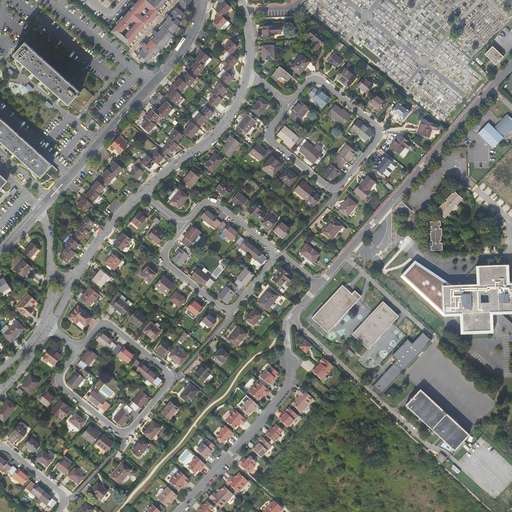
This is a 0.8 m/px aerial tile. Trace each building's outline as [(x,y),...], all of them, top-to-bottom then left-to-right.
[(167,0),(139,0),(112,32),(129,47),(138,36),(137,35),(140,32),(141,33),(144,30),(143,29),(146,25),(147,26),(148,28),(161,13),(160,12),(158,11),(161,8),(162,9),(166,5),(164,4),(167,0)] [(151,63),(163,50),(176,36),(174,34),(179,28),(178,27),(182,22),(180,21),(183,18),(182,17),(185,14),(187,0),(182,0),(169,16),(167,14),(164,18),(167,21),(162,26),(164,27),(161,31),(160,32),(155,29),(152,33),(156,37),(152,42),(152,41),(148,46),(143,42),(140,46),(143,49),(139,54),(140,54),(147,60),(151,63)] [(231,7),(224,0),(215,10),(218,12),(222,17),(231,7)] [(222,17),(218,12),(215,15),(218,17),(213,22),(220,28),(227,21),(222,17)] [(282,27),(264,28),(265,39),(275,38),(275,35),(282,35),(282,27)] [(313,32),(308,38),(314,44),(312,46),(317,51),(325,41),(313,32)] [(234,51),(238,46),(231,40),(224,47),(231,53),(234,56),(236,53),(234,51)] [(332,48),(336,52),(341,46),(336,42),(332,48)] [(59,73),(24,43),(13,57),(47,87),(59,73)] [(264,52),(265,60),(275,60),(274,46),(263,47),(263,52),(264,52)] [(503,59),(492,48),(484,56),(495,67),(503,59)] [(201,50),(199,52),(201,54),(197,59),(199,61),(204,66),(211,58),(201,50)] [(234,56),(231,53),(225,60),(227,62),(225,65),(231,70),(233,67),(232,66),(238,60),(234,56)] [(147,60),(140,54),(136,59),(139,62),(140,60),(144,63),(147,60)] [(302,55),(291,68),(299,75),(310,62),(302,55)] [(343,63),(333,55),(327,62),(337,70),(343,63)] [(204,66),(199,61),(193,68),(194,69),(192,71),(198,77),(206,68),(204,66)] [(231,70),(225,65),(222,68),(226,70),(220,77),(227,84),(233,77),(228,73),(231,70)] [(292,76),(280,67),(272,77),(277,81),(280,77),(282,77),(287,82),(292,76)] [(347,89),(356,79),(345,70),(336,80),(347,89)] [(191,87),(197,80),(196,79),(198,77),(192,71),(190,74),(189,73),(183,80),(189,85),(191,87)] [(93,96),(84,88),(80,92),(59,73),(47,87),(78,113),(93,96)] [(368,79),(366,77),(357,87),(366,94),(372,87),(366,82),(368,79)] [(179,93),(181,90),(183,91),(189,85),(183,80),(181,78),(173,88),(179,93)] [(227,89),(221,83),(214,90),(216,92),(223,99),(225,96),(223,94),(227,89)] [(173,88),(171,91),(173,93),(169,97),(176,104),(183,96),(179,93),(173,88)] [(323,107),(330,99),(320,90),(319,91),(314,88),(309,94),(313,98),(323,107)] [(214,107),(216,105),(217,105),(223,99),(216,92),(210,99),(210,100),(208,102),(214,107)] [(155,106),(164,96),(160,93),(151,102),(155,106)] [(270,105),(262,99),(253,110),(260,116),(270,105)] [(382,106),(374,99),(368,106),(376,113),(382,106)] [(165,116),(167,117),(175,108),(168,101),(160,111),(165,116)] [(214,112),(212,110),(214,107),(208,102),(206,105),(207,105),(201,112),(207,118),(208,119),(214,112)] [(389,115),(400,124),(409,113),(398,104),(389,115)] [(290,116),(291,117),(287,121),(291,124),(294,126),(297,122),(298,122),(307,111),(298,105),(290,116)] [(347,114),(336,105),(330,111),(342,121),(341,122),(345,125),(351,116),(348,113),(347,114)] [(160,111),(157,113),(154,110),(148,117),(155,123),(161,117),(163,118),(165,116),(160,111)] [(201,112),(200,111),(193,118),(195,120),(193,122),(199,127),(207,118),(201,112)] [(511,129),(511,119),(507,114),(494,128),(488,123),(478,134),(493,148),(511,129)] [(257,122),(249,115),(237,129),(245,135),(247,133),(248,133),(253,127),(257,122)] [(148,117),(145,120),(148,122),(143,127),(150,133),(157,125),(155,123),(148,117)] [(184,131),(191,137),(200,128),(199,127),(193,122),(193,121),(184,131)] [(438,127),(422,122),(417,135),(429,139),(432,131),(436,132),(438,132),(439,129),(438,127)] [(360,127),(356,123),(350,130),(365,143),(371,136),(367,132),(367,131),(361,126),(360,127)] [(287,129),(286,128),(277,138),(285,145),(294,135),(293,134),(297,130),(294,126),(291,124),(287,129)] [(0,142),(37,176),(45,166),(0,125),(0,142)] [(179,145),(181,143),(179,141),(183,136),(176,129),(170,137),(172,138),(179,145)] [(121,134),(111,144),(121,153),(130,143),(121,134)] [(300,139),(294,135),(287,144),(290,146),(289,147),(292,150),(300,139)] [(411,145),(400,136),(390,148),(399,156),(405,148),(407,150),(411,145)] [(241,144),(233,137),(222,150),(230,157),(241,144)] [(163,147),(169,152),(171,150),(173,152),(179,145),(172,138),(163,147)] [(267,152),(258,144),(251,152),(260,160),(267,152)] [(357,151),(348,144),(339,155),(341,156),(333,166),(331,164),(323,175),(331,182),(340,172),(339,171),(347,161),(348,162),(357,151)] [(305,146),(300,152),(312,162),(311,163),(314,165),(321,157),(318,155),(317,156),(305,146)] [(161,149),(158,152),(157,150),(151,157),(156,161),(158,164),(167,154),(161,149)] [(224,159),(216,153),(206,165),(214,171),(224,159)] [(148,155),(142,162),(141,161),(139,163),(144,168),(146,165),(150,168),(156,161),(151,157),(148,155)] [(272,156),(263,167),(273,176),(281,166),(278,163),(279,162),(272,156)] [(383,175),(393,163),(385,157),(375,168),(383,175)] [(113,164),(115,166),(111,170),(117,176),(118,177),(124,169),(115,161),(113,164)] [(144,168),(139,163),(131,172),(138,179),(144,172),(142,170),(144,168)] [(202,174),(194,168),(183,181),(190,188),(202,174)] [(104,176),(106,178),(104,181),(109,186),(112,183),(111,182),(117,176),(111,170),(109,169),(104,176)] [(298,177),(288,169),(280,177),(290,186),(298,177)] [(361,184),(361,183),(354,191),(364,199),(370,192),(369,190),(376,183),(368,176),(361,184)] [(303,180),(295,190),(308,200),(308,199),(315,191),(315,190),(303,180)] [(104,181),(102,183),(99,181),(93,187),(94,189),(100,194),(106,187),(107,188),(109,186),(104,181)] [(223,181),(217,189),(227,197),(235,187),(231,184),(229,186),(223,181)] [(88,195),(86,193),(84,196),(89,201),(91,198),(95,202),(101,195),(100,194),(94,189),(88,195)] [(189,197),(180,190),(170,201),(179,208),(189,197)] [(455,190),(434,211),(443,219),(463,198),(455,190)] [(315,205),(321,197),(315,191),(308,199),(315,205)] [(244,211),(251,203),(239,193),(232,201),(244,211)] [(80,205),(86,211),(93,204),(89,201),(84,196),(82,198),(84,200),(80,205)] [(357,206),(349,199),(339,210),(347,217),(357,206)] [(260,221),(266,214),(254,204),(248,211),(260,221)] [(211,226),(211,225),(216,229),(217,227),(222,222),(220,220),(217,218),(218,217),(207,208),(200,217),(211,226)] [(140,226),(148,217),(140,211),(133,220),(140,226)] [(277,221),(270,215),(263,223),(270,229),(277,221)] [(83,226),(90,232),(92,230),(90,228),(95,223),(88,216),(81,224),(83,226)] [(342,227),(332,219),(322,231),(332,240),(342,227)] [(217,227),(222,231),(222,232),(233,241),(239,232),(235,229),(229,224),(228,225),(223,221),(222,222),(217,227)] [(281,221),(273,230),(282,237),(290,229),(281,221)] [(441,221),(431,222),(432,252),(442,252),(441,221)] [(184,236),(185,237),(183,239),(181,241),(185,244),(188,247),(191,242),(192,243),(201,232),(193,225),(184,236)] [(74,235),(80,240),(82,237),(84,239),(90,232),(83,226),(74,235)] [(165,235),(156,227),(149,236),(158,244),(165,235)] [(124,233),(115,244),(122,250),(125,245),(126,246),(132,239),(124,233)] [(68,246),(73,251),(79,244),(78,242),(80,240),(74,235),(66,244),(68,246)] [(248,254),(255,246),(250,242),(246,239),(245,240),(241,236),(235,243),(240,247),(240,248),(243,251),(241,253),(246,257),(248,254)] [(39,249),(32,243),(24,253),(30,258),(39,249)] [(188,255),(192,250),(188,247),(185,244),(183,247),(181,249),(180,248),(172,259),(180,265),(188,255)] [(306,244),(299,252),(305,258),(306,257),(313,262),(319,255),(306,244)] [(64,260),(66,262),(67,262),(75,252),(73,251),(68,246),(59,256),(64,260)] [(248,254),(256,261),(257,261),(261,265),(267,258),(262,254),(263,253),(258,249),(255,246),(248,254)] [(122,262),(112,254),(105,263),(115,271),(122,262)] [(214,272),(218,275),(227,263),(223,260),(214,272)] [(23,261),(15,270),(23,277),(28,271),(29,272),(32,268),(23,261)] [(477,285),(452,286),(415,261),(401,276),(444,316),(460,316),(461,334),(494,334),(493,322),(493,315),(511,314),(511,283),(510,283),(509,265),(476,266),(477,285)] [(145,279),(143,282),(148,286),(157,274),(148,266),(140,275),(145,279)] [(198,267),(191,275),(198,281),(203,285),(204,284),(209,288),(214,282),(209,278),(210,277),(198,267)] [(245,268),(236,279),(233,283),(236,286),(239,289),(242,286),(243,285),(244,286),(253,275),(245,268)] [(292,278),(281,269),(272,280),(280,287),(286,281),(288,282),(292,278)] [(110,277),(102,270),(93,280),(101,287),(110,277)] [(174,285),(164,276),(156,286),(166,294),(174,285)] [(0,288),(2,292),(11,287),(5,277),(0,280),(0,288)] [(233,283),(229,280),(225,285),(224,285),(216,295),(224,302),(233,292),(231,291),(233,288),(236,286),(233,283)] [(102,292),(92,284),(90,287),(100,295),(102,292)] [(343,286),(312,318),(328,332),(361,297),(355,292),(352,295),(343,286)] [(81,297),(81,298),(90,306),(100,295),(90,287),(84,294),(81,297)] [(268,288),(257,302),(267,310),(278,296),(268,288)] [(118,291),(110,302),(124,314),(130,306),(124,301),(126,298),(118,291)] [(179,307),(186,300),(176,292),(170,299),(179,307)] [(29,295),(18,307),(28,316),(34,309),(31,306),(36,301),(29,295)] [(194,301),(188,308),(196,316),(203,308),(194,301)] [(382,302),(353,332),(378,356),(406,326),(382,302)] [(69,317),(77,323),(79,320),(86,325),(93,317),(79,306),(69,317)] [(140,326),(147,317),(137,309),(130,318),(140,326)] [(253,326),(261,315),(253,309),(245,319),(253,326)] [(216,321),(208,314),(199,325),(207,331),(216,321)] [(25,328),(18,321),(10,328),(11,328),(5,334),(11,341),(25,328)] [(151,322),(145,331),(154,339),(161,331),(158,328),(155,325),(151,322)] [(237,326),(232,333),(227,339),(236,346),(246,333),(237,326)] [(107,348),(112,352),(113,350),(118,344),(113,341),(114,339),(103,330),(96,339),(107,348)] [(381,393),(431,341),(423,333),(412,345),(407,339),(391,356),(396,361),(373,386),(381,393)] [(164,340),(156,349),(165,356),(172,347),(164,340)] [(309,346),(303,340),(297,347),(303,353),(309,346)] [(118,354),(128,363),(135,355),(125,346),(124,347),(119,343),(118,344),(113,350),(118,354)] [(177,347),(170,355),(175,360),(177,358),(182,363),(188,356),(177,347)] [(228,354),(221,347),(211,359),(219,365),(228,354)] [(62,356),(52,348),(44,358),(48,361),(50,359),(56,364),(62,356)] [(84,369),(88,365),(97,355),(89,348),(80,358),(81,359),(77,364),(81,367),(84,369)] [(330,366),(321,358),(320,358),(317,361),(318,361),(317,362),(318,363),(317,365),(316,364),(309,371),(318,379),(323,375),(324,375),(325,373),(325,372),(330,366)] [(142,363),(137,359),(131,365),(136,369),(136,370),(144,377),(151,368),(143,362),(142,363)] [(209,373),(211,371),(203,364),(195,374),(203,381),(206,383),(207,383),(209,380),(210,379),(212,376),(209,373)] [(277,374),(268,365),(257,377),(267,385),(272,379),(271,379),(273,377),(274,377),(277,374)] [(84,378),(84,377),(88,372),(84,369),(81,367),(77,372),(76,371),(67,381),(75,388),(84,378)] [(158,377),(159,375),(151,368),(144,377),(147,379),(146,381),(150,384),(150,383),(151,384),(153,383),(157,387),(163,380),(158,377)] [(40,381),(31,374),(22,385),(31,392),(40,381)] [(267,391),(256,380),(246,391),(255,400),(258,396),(259,396),(261,394),(263,396),(267,391)] [(190,383),(180,395),(189,402),(199,390),(190,383)] [(294,393),(297,395),(289,404),(298,412),(301,409),(306,405),(305,404),(310,399),(299,388),(294,393)] [(94,389),(87,398),(99,407),(100,406),(105,411),(110,404),(105,400),(106,399),(94,389)] [(55,397),(47,390),(40,398),(49,405),(55,397)] [(131,408),(136,411),(139,407),(140,408),(149,397),(141,390),(132,401),(132,402),(129,406),(131,408)] [(420,390),(405,405),(452,450),(467,435),(420,390)] [(247,397),(241,404),(242,405),(238,409),(245,415),(250,410),(251,411),(256,406),(247,397)] [(18,405),(9,398),(0,408),(0,414),(6,419),(18,405)] [(62,399),(53,409),(63,417),(72,407),(62,399)] [(179,407),(171,401),(163,411),(170,417),(179,407)] [(129,406),(125,403),(121,408),(120,407),(111,418),(120,424),(128,414),(127,413),(131,408),(129,406)] [(282,414),(281,413),(276,418),(285,427),(296,416),(286,407),(283,411),(284,411),(282,414)] [(232,409),(222,420),(231,429),(235,425),(237,423),(239,425),(244,420),(232,409)] [(86,420),(76,412),(70,419),(80,427),(86,420)] [(154,419),(144,431),(152,437),(162,426),(154,419)] [(20,422),(14,430),(22,437),(28,429),(20,422)] [(269,430),(267,429),(263,434),(272,442),(277,436),(276,435),(280,431),(273,424),(269,430)] [(93,427),(91,425),(83,434),(93,442),(101,431),(98,428),(97,430),(93,427)] [(231,433),(222,425),(217,432),(218,433),(214,437),(220,443),(225,438),(226,439),(231,433)] [(35,431),(26,442),(35,449),(41,442),(35,437),(38,434),(35,431)] [(114,441),(104,433),(98,441),(108,449),(114,441)] [(255,444),(254,443),(249,449),(258,457),(269,446),(259,437),(256,441),(257,442),(255,444)] [(214,447),(204,438),(194,450),(203,458),(209,453),(208,452),(210,450),(214,447)] [(148,444),(141,439),(133,448),(140,454),(148,444)] [(44,448),(38,455),(48,464),(54,456),(44,448)] [(8,471),(12,465),(8,461),(9,460),(0,453),(0,467),(2,469),(2,468),(7,472),(8,471)] [(63,456),(57,464),(66,472),(73,464),(63,456)] [(203,464),(194,456),(188,462),(189,463),(185,467),(192,474),(197,468),(198,469),(203,464)] [(245,461),(243,458),(238,463),(249,473),(255,466),(254,465),(256,463),(249,456),(245,461)] [(123,461),(112,474),(121,482),(133,469),(123,461)] [(8,471),(13,474),(12,475),(23,484),(30,475),(19,467),(18,468),(13,464),(12,465),(8,471)] [(75,466),(68,473),(79,482),(85,474),(75,466)] [(177,470),(166,481),(175,489),(179,486),(181,484),(183,485),(188,481),(177,470)] [(233,480),(231,478),(226,483),(237,494),(247,483),(238,474),(235,478),(233,480)] [(26,486),(31,490),(39,497),(46,488),(38,481),(36,483),(32,479),(26,486)] [(98,480),(91,489),(100,496),(102,493),(104,495),(109,489),(98,480)] [(214,494),(211,492),(206,497),(218,508),(224,501),(224,502),(228,498),(228,497),(231,494),(222,486),(214,494)] [(174,495),(165,487),(155,498),(164,507),(167,503),(166,502),(168,500),(169,501),(174,495)] [(46,488),(39,497),(47,504),(48,503),(52,507),(58,500),(53,496),(54,495),(46,488)] [(277,511),(280,509),(271,500),(261,511),(277,511)] [(88,501),(78,511),(92,511),(96,508),(88,501)] [(200,506),(199,505),(194,511),(195,511),(207,511),(211,507),(205,501),(200,506)]
